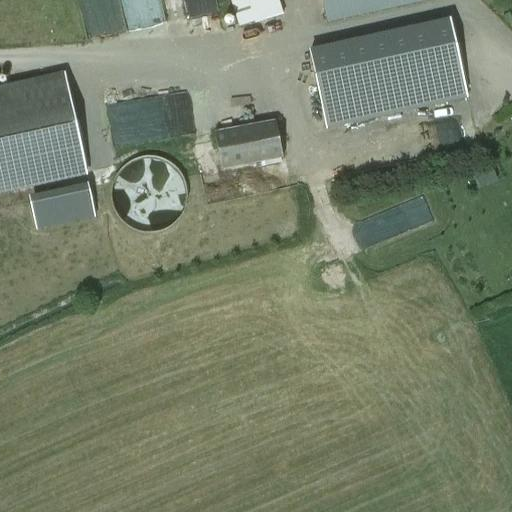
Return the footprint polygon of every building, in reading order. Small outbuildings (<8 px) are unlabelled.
[(79,0),(87,42),(124,36),(117,0),(79,0)] [(182,0),(185,16),(218,10),(215,0),(182,0)] [(233,0),(231,1),(239,26),(254,22),(255,24),(282,15),(277,0),(233,0)] [(321,0),(327,25),(423,3),(422,0),(321,0)] [(326,131),(468,99),(450,18),(308,49),(326,131)] [(0,191),(86,173),(65,78),(0,92),(0,191)] [(156,99),(110,101),(112,143),(159,140),(156,99)] [(221,172),(283,159),(276,120),(213,133),(221,172)] [(472,145),(470,154),(480,157),(482,147),(472,145)]
